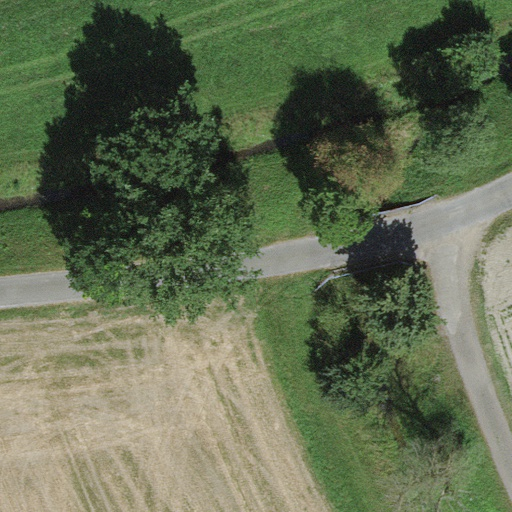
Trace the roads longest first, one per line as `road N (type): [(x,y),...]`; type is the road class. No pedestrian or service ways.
road 1 (unclassified): [(0,292),(257,251),(420,212),(511,176)]
road 2 (track): [(511,483),(467,385),(420,212)]
